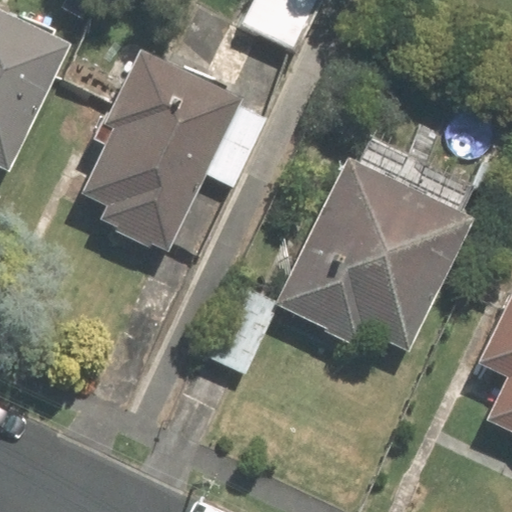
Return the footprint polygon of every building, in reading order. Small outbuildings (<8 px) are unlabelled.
[(249,0),(238,24),(292,49),(314,0),(249,0)] [(0,169),(8,174),(71,46),(0,12),(0,169)] [(96,221),(166,253),(238,98),(138,52),(103,127),(109,130),(79,196),(102,207),(96,221)] [(511,162),(511,108),(505,106),(471,185),(498,196),(511,162)] [(363,328),(407,350),(473,219),(346,156),(274,301),(356,342),(363,328)] [(245,373),(274,301),(233,285),(204,356),(245,373)] [(483,419),(511,432),(511,291),(479,361),(504,373),(483,419)]
